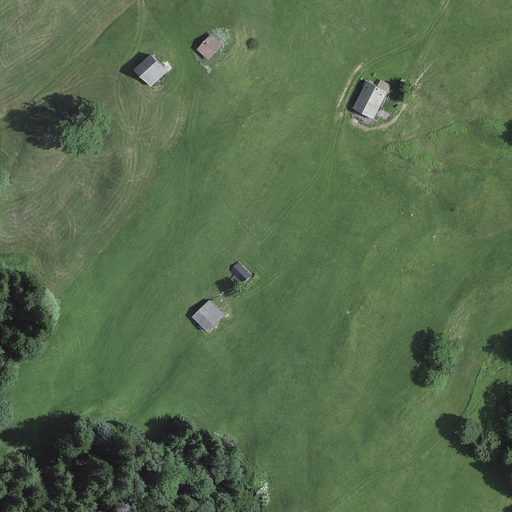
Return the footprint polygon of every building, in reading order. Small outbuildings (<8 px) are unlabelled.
[(203,34),(190,48),(201,59),(214,46),(203,34)] [(144,52),(127,68),(145,86),(161,71),(144,52)] [(382,93),(364,84),(350,110),(368,120),(382,93)] [(239,264),(229,271),(242,287),(251,279),(239,264)] [(205,301),(188,316),(203,333),(220,318),(205,301)]
